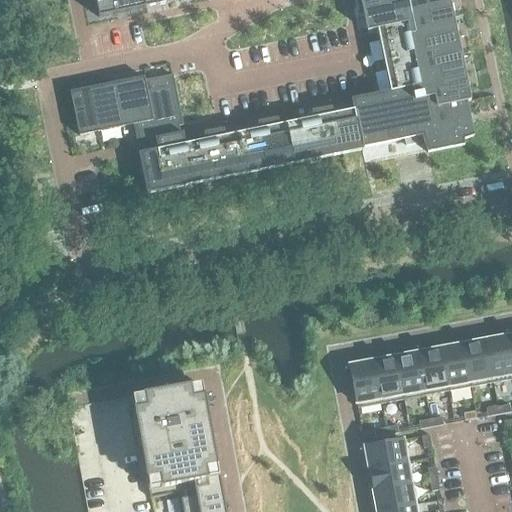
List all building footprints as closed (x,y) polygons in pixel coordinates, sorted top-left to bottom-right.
[(144,0),(95,0),(99,19),(146,9),(144,0)] [(144,154),(140,155),(140,157),(141,157),(143,165),(142,165),(146,186),(148,192),(147,193),(147,195),(250,174),(364,151),(363,149),(404,140),(406,147),(418,145),(416,138),(422,137),(428,154),(431,153),(464,146),(463,141),(474,137),(467,103),(471,102),(468,87),(467,85),(465,77),(465,75),(451,6),(451,5),(449,0),(360,0),(367,33),(373,32),(377,31),(390,92),(386,93),(352,100),(352,101),(347,101),(349,112),(334,115),(331,109),(312,113),(312,120),(289,124),(280,126),(277,120),(258,124),(258,131),(226,137),(223,131),(204,135),(204,142),(189,145),(185,146),(183,135),(180,135),(155,140),(157,151),(144,154)] [(144,0),(146,9),(169,4),(168,0),(144,0)] [(153,122),(134,126),(138,145),(142,144),(144,154),(157,151),(155,140),(180,135),(179,127),(183,126),(173,76),(145,82),(153,122)] [(153,121),(145,81),(144,78),(70,92),(79,136),(133,125),(153,121)] [(511,380),(511,357),(508,337),(486,341),(493,384),(511,380)] [(493,384),(486,341),(463,345),(471,388),(493,384)] [(471,388),(463,345),(440,350),(448,393),(471,388)] [(448,393),(440,350),(418,354),(426,397),(448,393)] [(426,397),(418,354),(395,358),(403,401),(426,397)] [(403,401),(395,358),(370,363),(378,406),(403,401)] [(378,406),(370,363),(350,366),(358,410),(359,409),(378,406)] [(167,391),(132,397),(140,442),(149,493),(151,499),(180,494),(182,504),(223,497),(212,434),(208,414),(203,389),(199,385),(167,391)] [(509,406),(498,408),(499,416),(511,414),(509,406)] [(498,408),(486,410),(488,418),(499,416),(498,408)] [(475,412),(464,414),(465,422),(477,420),(475,412)] [(442,418),(430,421),(432,428),(443,426),(442,418)] [(430,421),(419,423),(420,430),(432,428),(430,421)] [(394,428),(382,430),(384,437),(395,435),(394,428)] [(384,437),(382,430),(371,432),(372,440),(384,437)] [(422,438),(424,449),(432,448),(429,436),(422,438)] [(407,463),(403,441),(365,448),(369,470),(407,463)] [(411,485),(407,463),(369,470),(373,492),(411,485)] [(428,470),(430,481),(438,480),(436,468),(428,470)] [(430,481),(432,493),(440,491),(438,480),(430,481)] [(383,511),(415,506),(411,485),(373,492),(376,511),(383,511)] [(226,511),(223,497),(182,504),(183,511),(226,511)]
